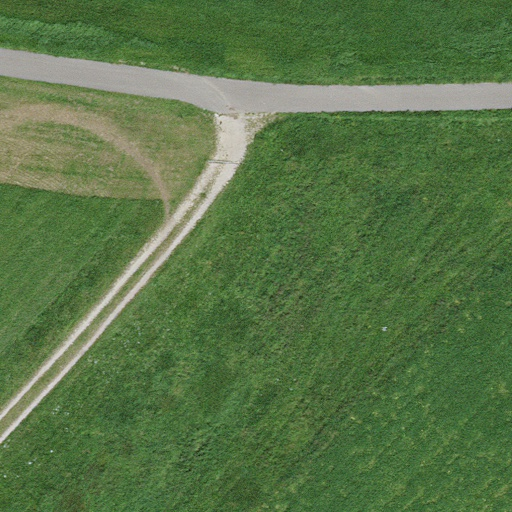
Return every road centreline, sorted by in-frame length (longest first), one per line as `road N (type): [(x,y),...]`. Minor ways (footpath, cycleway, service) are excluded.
road 1 (track): [(250,92),(232,145),(187,217),(0,428)]
road 2 (track): [(511,94),(250,92)]
road 3 (track): [(250,92),(0,60)]
